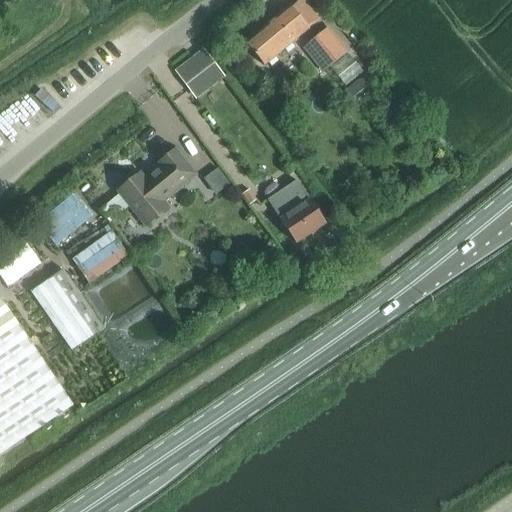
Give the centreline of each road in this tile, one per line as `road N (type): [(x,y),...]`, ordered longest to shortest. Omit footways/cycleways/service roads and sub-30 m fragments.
road 1 (secondary): [(92,511),(511,204)]
road 2 (unclassified): [(0,175),(210,0)]
